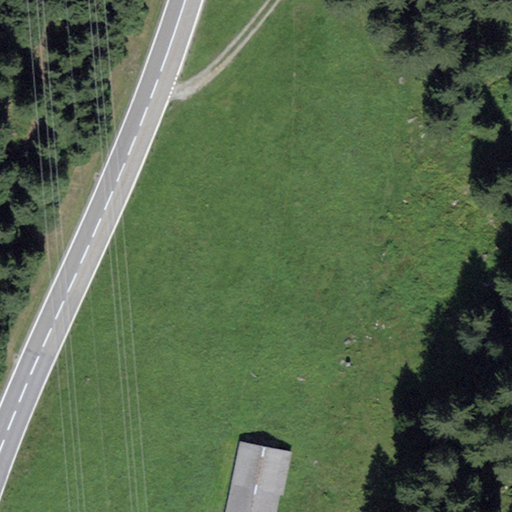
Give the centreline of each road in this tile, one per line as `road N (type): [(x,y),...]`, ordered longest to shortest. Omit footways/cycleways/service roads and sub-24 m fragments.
road 1 (primary): [(184,0),(147,109),(0,448)]
road 2 (track): [(154,86),(183,89),(198,80),(274,0)]
